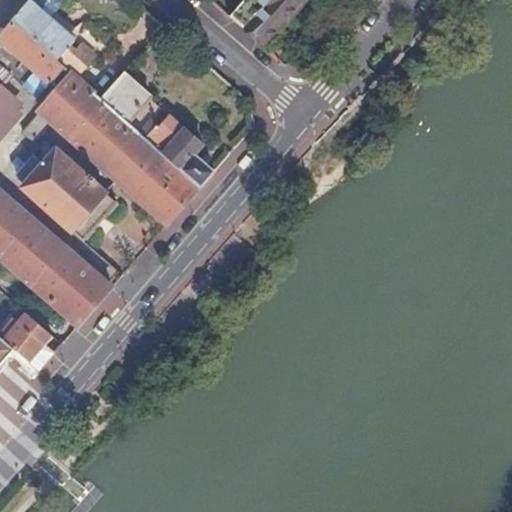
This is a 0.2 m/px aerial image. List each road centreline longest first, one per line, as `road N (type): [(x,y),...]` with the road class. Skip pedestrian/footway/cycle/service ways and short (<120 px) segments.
road 1 (residential): [(304,114),(0,458)]
road 2 (residential): [(304,114),(170,0)]
road 3 (residential): [(408,0),(304,114)]
